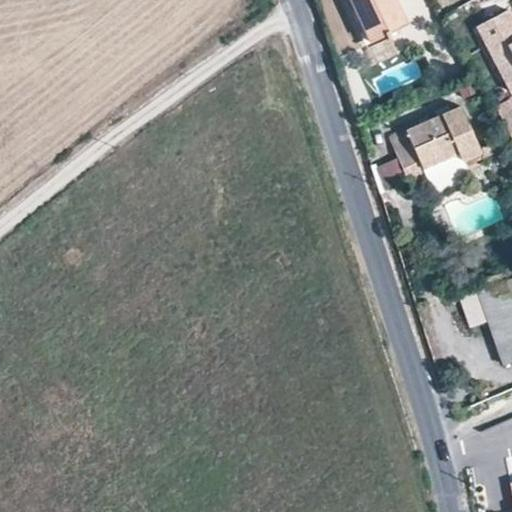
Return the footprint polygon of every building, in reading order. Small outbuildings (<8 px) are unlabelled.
[(408,25),(395,0),(349,0),(365,34),(383,25),(388,35),(408,25)] [(476,26),(510,91),(511,90),(511,41),(508,44),(505,36),(511,32),(511,17),(508,10),(476,26)] [(370,43),(388,35),(383,25),(365,34),(370,43)] [(484,75),(493,93),(505,87),(496,69),(484,75)] [(511,98),(491,110),(511,146),(511,98)] [(482,155),(461,107),(389,138),(410,186),(427,179),(423,170),(460,155),(464,163),(482,155)] [(460,155),(423,170),(427,179),(434,196),(471,180),(464,163),(460,155)] [(511,279),(477,290),(488,321),(503,364),(511,360),(511,279)] [(488,321),(477,290),(458,297),(469,328),(488,321)]
